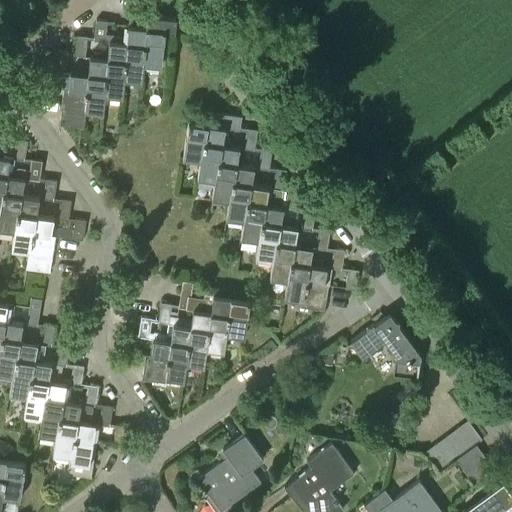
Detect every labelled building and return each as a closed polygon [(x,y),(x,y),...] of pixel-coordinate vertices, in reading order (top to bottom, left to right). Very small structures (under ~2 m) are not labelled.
[(176,17),(130,12),(128,24),(165,29),(174,31),(176,17)] [(96,19),(94,36),(94,39),(105,41),(107,20),(96,19)] [(145,44),(143,63),(161,65),(165,29),(128,24),(126,42),(145,44)] [(77,34),(75,51),(74,55),(85,56),(88,35),(77,34)] [(126,59),(124,79),(141,81),(143,63),(145,44),(126,42),(109,40),(108,49),(99,48),(98,56),(126,59)] [(58,50),(55,67),(55,70),(66,71),(68,51),(58,50)] [(122,96),(124,79),(126,59),(98,56),(89,55),(87,73),(107,75),(105,94),(122,96)] [(46,86),(48,66),(38,65),(36,85),(46,86)] [(103,112),(105,94),(107,75),(87,73),(70,71),(69,79),(68,79),(67,80),(66,83),(60,83),(60,88),(63,88),(62,100),(85,103),(84,110),(85,110),(103,112)] [(85,103),(62,100),(61,112),(85,115),(85,110),(84,110),(85,103)] [(85,115),(61,112),(59,124),(83,127),(85,115)] [(182,157),(200,160),(203,140),(222,143),(225,127),(239,130),(242,116),(216,112),(214,125),(188,121),(182,157)] [(0,138),(10,140),(12,126),(0,124),(0,138)] [(254,149),(255,146),(258,129),(247,127),(243,148),(254,149)] [(24,160),(25,157),(28,140),(17,138),(13,159),(24,160)] [(239,146),(222,143),(203,140),(200,160),(197,177),(214,180),(217,160),(237,164),(239,146)] [(268,170),(269,166),(272,149),(261,147),(258,168),(268,170)] [(0,172),(7,174),(10,157),(0,155),(0,172)] [(39,180),(39,177),(42,160),(31,158),(28,178),(39,180)] [(232,180),(251,184),(254,166),(237,164),(217,160),(214,180),(212,197),(229,200),(232,180)] [(276,167),(272,187),(283,189),(286,169),(276,167)] [(24,177),(7,174),(0,172),(0,205),(2,191),(21,194),(24,177)] [(54,200),(54,197),(57,180),(46,178),(43,198),(54,200)] [(272,187),(251,184),(232,180),(229,200),(226,217),(243,220),(246,201),(283,207),(286,208),(288,198),(282,197),(283,189),(272,187)] [(301,189),(290,188),(288,198),(286,208),(298,210),(301,189)] [(0,228),(14,230),(17,211),(36,214),(39,197),(21,194),(2,191),(0,205),(0,228)] [(68,220),(69,217),(72,200),(61,198),(57,218),(68,220)] [(262,220),(280,223),(283,207),(246,201),(243,220),(240,237),(258,240),(262,220)] [(312,230),(313,226),(315,209),(305,208),(301,228),(312,230)] [(53,217),(36,214),(17,211),(14,230),(11,248),(29,251),(31,242),(54,246),(56,235),(51,234),(53,217)] [(75,218),(72,238),(83,240),(86,220),(75,218)] [(298,226),(280,223),(262,220),(258,240),(256,257),(273,259),(276,240),(295,244),(298,226)] [(330,229),(319,227),(316,248),(327,249),(330,229)] [(276,240),(273,259),(270,277),(287,280),(290,260),(309,263),(312,246),(295,244),(276,240)] [(54,246),(31,242),(29,251),(29,254),(51,258),(54,246)] [(334,248),(331,267),(331,268),(332,268),(341,270),(345,249),(334,248)] [(49,271),(51,258),(29,254),(26,267),(49,271)] [(287,280),(284,297),(303,300),(304,293),(306,281),(329,285),(332,268),(331,268),(331,267),(309,264),(309,263),(290,260),(287,280)] [(349,267),(345,288),(356,290),(359,269),(349,267)] [(194,281),(183,280),(181,289),(192,291),(194,281)] [(304,293),(327,297),(329,285),(306,281),(304,293)] [(229,315),(227,333),(244,336),(250,300),(205,292),(204,297),(188,295),(187,302),(179,301),(178,307),(193,310),(229,315)] [(302,305),(325,309),(327,297),(304,293),(303,300),(302,305)] [(42,298),(41,298),(31,296),(27,324),(37,325),(42,298)] [(0,317),(6,319),(8,302),(0,300),(0,317)] [(169,321),(171,309),(173,303),(162,301),(159,319),(169,321)] [(210,330),(207,348),(224,351),(227,333),(229,315),(193,310),(192,317),(178,315),(178,311),(171,309),(169,321),(169,323),(210,330)] [(389,311),(384,315),(350,340),(362,356),(382,342),(388,342),(396,355),(396,358),(420,361),(421,354),(393,316),(389,311)] [(149,337),(150,331),(152,317),(141,315),(138,336),(149,337)] [(23,322),(6,319),(0,317),(0,340),(1,336),(20,339),(23,322)] [(55,325),(45,323),(41,343),(52,345),(55,325)] [(150,331),(149,337),(153,338),(190,344),(187,363),(204,365),(207,348),(210,330),(169,323),(167,334),(150,331)] [(129,352),(132,332),(121,330),(118,350),(129,352)] [(1,336),(0,340),(0,373),(12,375),(15,356),(34,359),(37,342),(20,339),(1,336)] [(168,371),(167,377),(184,380),(187,363),(190,344),(153,338),(150,355),(146,354),(144,367),(168,371)] [(59,344),(56,363),(63,365),(66,365),(70,345),(59,344)] [(333,355),(326,354),(324,364),(332,365),(333,355)] [(56,363),(34,359),(15,356),(12,375),(9,393),(26,395),(30,376),(66,383),(70,383),(71,378),(61,376),(63,365),(56,363)] [(84,365),(74,363),(71,378),(70,383),(72,384),(81,385),(84,365)] [(168,371),(144,367),(142,379),(166,383),(167,377),(168,371)] [(72,384),(70,383),(66,383),(30,376),(26,395),(24,413),(41,415),(45,396),(63,399),(70,400),(72,384)] [(99,385),(88,383),(85,404),(95,405),(99,385)] [(70,400),(63,399),(45,396),(41,415),(38,433),(56,436),(59,416),(78,419),(81,402),(70,400)] [(113,405),(103,403),(99,423),(110,425),(113,405)] [(71,456),(70,461),(93,465),(97,440),(93,439),(95,422),(78,419),(59,416),(56,436),(53,453),(71,456)] [(472,447),(476,444),(482,439),(468,420),(457,428),(472,447)] [(114,444),(124,445),(128,425),(117,423),(114,444)] [(472,447),(457,428),(446,436),(461,455),(472,447)] [(228,455),(197,477),(203,486),(202,487),(205,491),(207,490),(221,509),(261,480),(251,467),(263,458),(245,432),(223,448),(228,455)] [(446,436),(436,443),(451,462),(456,458),(461,455),(446,436)] [(354,472),(336,447),(331,440),(306,460),(310,466),(287,483),(307,511),(338,511),(344,508),(330,490),(354,472)] [(436,443),(425,451),(439,471),(451,462),(436,443)] [(461,455),(456,458),(463,468),(484,454),(476,444),(472,447),(461,455)] [(491,464),(484,454),(463,468),(475,484),(491,464)] [(0,476),(6,477),(3,496),(20,499),(26,462),(0,458),(0,476)] [(91,476),(93,465),(70,461),(68,473),(91,476)] [(370,511),(375,511),(379,510),(380,511),(443,511),(419,479),(393,498),(385,487),(364,503),(370,511)] [(511,511),(511,493),(503,481),(501,483),(463,510),(464,511),(511,511)]
